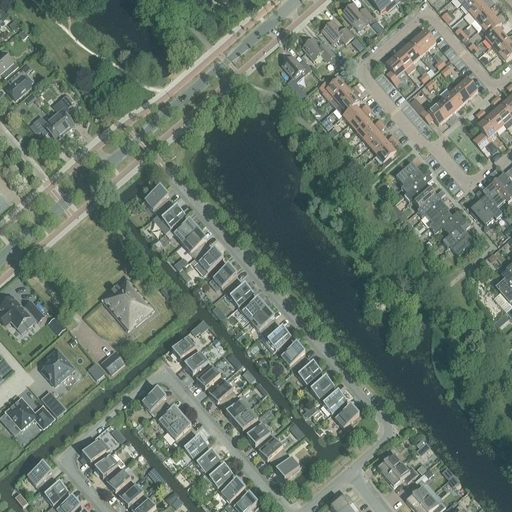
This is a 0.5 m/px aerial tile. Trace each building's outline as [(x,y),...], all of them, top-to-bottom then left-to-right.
[(397,6),(391,0),(385,0),(384,1),(383,0),(367,0),(381,15),(386,11),(388,14),(397,6)] [(470,0),(462,8),(469,15),(482,4),(477,0),(470,0)] [(469,15),(475,23),(488,12),(482,4),(469,15)] [(353,7),(349,10),(346,7),(342,10),(345,13),(342,16),(353,29),(358,34),(365,28),(365,29),(374,22),(364,11),(360,15),(353,7)] [(475,23),(472,26),(478,34),(482,31),(495,20),(495,19),(488,12),(475,23)] [(4,15),(0,18),(0,19),(3,23),(8,19),(4,15)] [(485,42),(489,38),(489,39),(498,31),(502,28),(495,20),(482,31),(489,38),(485,42)] [(15,23),(9,28),(14,33),(15,32),(16,33),(20,29),(15,23)] [(323,33),(322,34),(333,47),(340,41),(345,47),(354,40),(346,30),(341,34),(333,25),(332,25),(331,25),(329,25),(327,25),(325,26),(324,28),(323,30),(323,32),(323,33)] [(485,42),(492,50),(505,38),(498,31),(502,28),(498,31),(489,39),(489,38),(485,42)] [(22,32),(18,36),(23,43),(28,39),(22,32)] [(425,33),(417,40),(428,53),(436,46),(425,33)] [(505,38),(492,50),(499,57),(511,46),(511,45),(511,42),(511,41),(507,41),(505,38)] [(417,40),(409,47),(420,60),(428,53),(417,40)] [(313,42),(303,51),(314,64),(321,58),(324,62),(328,67),(336,60),(332,55),(324,46),(320,50),(313,42)] [(511,45),(511,46),(499,57),(506,66),(511,60),(511,45)] [(409,47),(401,54),(412,67),(420,60),(409,47)] [(401,54),(394,61),(405,73),(408,77),(416,71),(412,67),(401,54)] [(12,65),(4,55),(0,58),(0,76),(5,81),(19,69),(14,63),(12,65)] [(342,57),(337,61),(341,65),(346,61),(342,57)] [(304,63),(299,67),(293,60),(283,68),(294,81),(300,76),(304,80),(312,73),(304,63)] [(485,60),(480,63),(485,69),(490,65),(485,60)] [(405,73),(394,61),(386,67),(391,74),(386,78),(394,87),(399,83),(397,80),(405,73)] [(335,64),(330,69),(334,74),(339,69),(335,64)] [(6,92),(16,103),(32,89),(30,88),(35,84),(27,75),(32,71),(28,66),(13,79),(17,83),(6,92)] [(324,87),(319,91),(323,95),(322,96),(329,104),(333,101),(346,90),(339,82),(333,87),(329,83),(328,84),(324,87)] [(467,82),(459,89),(470,102),(478,94),(467,82)] [(459,89),(451,96),(462,108),(470,102),(459,89)] [(333,101),(329,104),(336,112),(352,97),(354,95),(352,92),(350,90),(347,92),(346,90),(333,101)] [(352,97),(336,112),(343,120),(356,109),(359,106),(357,103),(359,101),(357,99),(354,95),(352,97)] [(451,96),(443,102),(454,115),(462,108),(451,96)] [(58,116),(52,120),(65,136),(75,128),(65,117),(70,113),(68,111),(72,108),(70,106),(65,99),(61,103),(53,109),(58,116)] [(443,102),(435,109),(447,122),(454,115),(443,102)] [(502,103),(499,106),(501,109),(511,121),(511,106),(508,102),(504,106),(502,103)] [(497,111),(493,115),(504,128),(511,121),(501,109),(499,106),(495,109),(497,111)] [(421,107),(416,112),(421,117),(426,113),(421,107)] [(343,120),(349,127),(362,116),(356,109),(343,120)] [(447,122),(435,109),(428,115),(426,113),(421,117),(429,126),(434,122),(439,128),(447,122)] [(493,115),(485,122),(496,135),(504,128),(493,115)] [(349,127),(356,135),(369,124),(362,116),(349,127)] [(65,136),(52,120),(47,125),(41,119),(33,126),(40,133),(40,134),(42,136),(47,133),(56,144),(65,136)] [(482,135),(479,138),(487,147),(491,144),(489,142),(496,135),(485,122),(477,129),(482,135)] [(356,135),(363,143),(376,131),(369,124),(356,135)] [(33,126),(29,129),(36,137),(40,134),(40,133),(33,126)] [(363,143),(370,150),(382,139),(376,131),(363,143)] [(487,147),(479,138),(473,143),(481,153),(487,147)] [(370,150),(376,158),(389,147),(382,139),(370,150)] [(389,147),(376,158),(377,158),(379,160),(384,166),(383,169),(381,171),(382,173),(393,164),(390,161),(396,155),(397,154),(395,152),(396,151),(395,150),(396,149),(395,148),(394,149),(391,145),(389,147)] [(400,172),(391,181),(394,184),(397,182),(404,190),(420,176),(412,166),(402,175),(400,172)] [(401,192),(406,198),(407,198),(430,178),(432,176),(429,172),(422,178),(420,176),(404,190),(401,192)] [(495,173),(492,176),(511,199),(511,175),(509,173),(501,180),(495,173)] [(491,188),(506,205),(508,207),(511,203),(511,199),(492,176),(488,179),(494,186),(491,188)] [(410,206),(412,204),(428,189),(428,190),(426,187),(433,181),(430,178),(407,198),(406,198),(404,200),(410,206)] [(491,188),(483,195),(497,212),(506,205),(491,188)] [(419,213),(436,199),(442,192),(436,198),(429,190),(428,190),(428,189),(412,204),(419,213)] [(154,213),(158,218),(171,206),(167,201),(169,200),(160,190),(145,203),(153,214),(154,213)] [(423,221),(425,219),(441,205),(439,202),(446,196),(442,192),(436,199),(419,213),(417,215),(423,221)] [(482,203),(480,205),(494,221),(496,224),(502,218),(497,212),(483,195),(481,192),(477,196),(482,203)] [(479,204),(470,211),(485,229),(494,221),(480,205),(479,204)] [(425,219),(432,228),(449,214),(441,205),(425,219)] [(161,223),(170,232),(185,219),(177,209),(175,210),(171,206),(158,218),(162,223),(161,223)] [(394,208),(390,211),(397,218),(401,215),(394,208)] [(435,237),(442,231),(458,217),(460,215),(456,211),(450,217),(448,215),(449,214),(432,228),(429,230),(435,237)] [(402,214),(398,218),(405,226),(405,225),(408,223),(409,222),(402,214)] [(442,231),(449,239),(466,225),(458,217),(442,231)] [(174,237),(182,247),(198,233),(189,223),(188,225),(184,221),(186,219),(185,219),(170,232),(170,233),(174,237)] [(408,223),(405,225),(410,231),(414,228),(412,226),(411,226),(408,223)] [(449,239),(443,245),(448,252),(450,250),(466,236),(464,233),(471,228),(467,224),(466,225),(449,239)] [(191,256),(195,261),(209,249),(205,244),(206,243),(198,233),(182,247),(191,256)] [(466,236),(450,250),(458,259),(474,245),(466,236)] [(209,249),(195,261),(198,265),(194,268),(204,279),(223,262),(214,252),(213,253),(209,249)] [(183,261),(174,269),(179,275),(183,271),(188,267),(183,261)] [(222,292),(226,296),(240,284),(236,280),(237,278),(228,268),(209,285),(209,286),(209,285),(217,294),(221,291),(222,292)] [(507,274),(501,279),(504,283),(505,283),(511,291),(511,279),(507,274)] [(511,322),(511,321),(511,291),(505,283),(504,283),(501,279),(504,283),(495,291),(511,309),(511,310),(506,315),(511,322)] [(155,312),(128,281),(102,303),(128,334),(135,328),(136,329),(155,312)] [(229,301),(238,311),(253,297),(245,287),(243,289),(240,284),(226,296),(230,301),(229,301)] [(165,288),(160,292),(167,300),(172,296),(165,288)] [(242,315),(250,325),(266,311),(257,302),(256,303),(252,299),(254,297),(253,297),(238,311),(242,315)] [(0,321),(6,328),(11,324),(17,331),(24,325),(29,330),(37,323),(38,325),(44,319),(31,305),(25,310),(26,311),(24,312),(13,300),(0,311),(3,315),(0,317),(0,321)] [(259,335),(263,339),(277,327),(273,323),(274,321),(266,311),(250,325),(259,335)] [(223,315),(218,320),(222,324),(227,320),(223,315)] [(55,320),(50,324),(60,336),(66,331),(55,320)] [(499,322),(493,327),(496,330),(502,325),(499,322)] [(203,323),(191,333),(195,339),(200,334),(201,336),(209,330),(203,323)] [(277,327),(263,339),(267,344),(276,354),(291,340),(282,330),(281,332),(277,327)] [(184,369),(200,356),(187,341),(191,338),(190,338),(172,355),(180,365),(182,363),(186,368),(184,369)] [(219,339),(212,345),(216,348),(222,343),(219,339)] [(290,370),(294,374),(308,362),(304,358),(305,356),(296,346),(281,360),(290,370)] [(50,384),(55,389),(74,372),(57,352),(47,361),(51,365),(41,374),(49,382),(48,382),(50,384)] [(115,355),(102,366),(112,377),(125,366),(115,355)] [(232,355),(228,359),(239,372),(243,368),(232,355)] [(197,383),(212,370),(200,356),(184,369),(193,379),(194,378),(198,382),(197,383)] [(298,379),(306,389),(322,375),(313,365),(312,367),(308,362),(294,374),(298,379)] [(96,384),(104,378),(95,367),(87,373),(96,384)] [(209,398),(225,384),(212,370),(197,383),(205,393),(207,392),(210,396),(209,398)] [(310,393),(319,403),(334,390),(326,380),(324,381),(320,377),(322,376),(322,375),(306,389),(307,389),(310,393)] [(279,380),(274,385),(278,389),(283,384),(279,380)] [(219,406),(223,411),(237,399),(225,384),(209,398),(218,408),(219,406)] [(323,408),(331,417),(347,404),(338,394),(337,395),(333,391),(334,390),(319,403),(323,407),(323,408)] [(142,405),(155,420),(169,408),(165,403),(166,402),(158,392),(142,405)] [(50,393),(41,401),(57,420),(66,412),(50,393)] [(226,417),(234,426),(250,413),(237,399),(223,411),(227,415),(226,417)] [(6,415),(5,416),(6,416),(21,433),(21,434),(22,433),(35,421),(44,431),(44,432),(45,431),(54,423),(55,423),(54,422),(44,410),(43,409),(42,410),(35,417),(32,413),(29,409),(28,409),(22,402),(22,401),(21,402),(6,415)] [(347,404),(331,417),(331,418),(332,418),(335,422),(344,432),(359,419),(351,408),(349,410),(345,405),(347,404)] [(155,420),(167,434),(183,421),(174,411),(173,412),(169,408),(155,420)] [(309,412),(303,418),(305,420),(308,420),(308,421),(313,417),(309,412)] [(246,440),(247,441),(262,427),(250,413),(234,426),(243,436),(244,435),(248,439),(246,440)] [(167,434),(180,448),(194,436),(190,432),(191,431),(183,421),(167,434)] [(259,455),(275,442),(262,427),(247,441),(255,451),(257,449),(260,453),(259,455)] [(180,448),(192,463),(208,449),(199,440),(198,441),(194,436),(180,448)] [(94,472),(95,472),(110,459),(106,454),(110,451),(101,441),(82,458),(91,468),(92,467),(96,471),(94,472)] [(269,464),(273,468),(287,456),(275,442),(259,455),(268,465),(269,464)] [(421,442),(416,447),(419,450),(424,445),(421,442)] [(192,463),(205,477),(220,464),(212,454),(210,455),(207,451),(208,450),(208,449),(192,463)] [(378,471),(386,481),(402,467),(394,457),(397,454),(394,450),(384,458),(388,463),(378,471)] [(287,456),(273,468),(277,473),(276,474),(284,484),(303,468),(303,467),(300,470),(287,456)] [(107,486),(107,487),(123,473),(110,459),(95,472),(103,482),(105,481),(108,485),(107,486)] [(205,477),(217,491),(233,478),(224,468),(223,469),(219,465),(221,464),(220,464),(205,477)] [(28,480),(40,494),(54,482),(50,478),(52,477),(43,466),(24,483),(25,483),(28,480)] [(402,467),(386,481),(394,490),(404,481),(408,485),(417,477),(410,469),(407,472),(402,467)] [(422,467),(417,472),(421,477),(426,472),(422,467)] [(428,472),(423,477),(427,482),(433,477),(428,472)] [(119,501),(120,501),(135,488),(123,473),(107,487),(116,496),(117,495),(121,499),(119,501)] [(217,491),(230,506),(245,492),(237,483),(235,484),(232,480),(233,478),(217,491)] [(162,480),(155,486),(159,490),(165,485),(165,484),(162,480)] [(40,494),(53,509),(68,495),(60,486),(58,487),(54,482),(40,494)] [(406,504),(413,511),(415,511),(430,499),(422,490),(426,487),(422,482),(412,491),(416,495),(406,504)] [(135,511),(148,502),(135,488),(120,501),(128,511),(130,510),(131,511),(135,511)] [(245,492),(230,506),(235,511),(252,511),(258,507),(249,497),(248,498),(244,494),(245,493),(245,492)] [(174,494),(167,500),(171,505),(178,499),(179,499),(174,494)] [(53,509),(55,511),(78,511),(81,510),(72,500),(71,501),(67,497),(69,496),(68,495),(53,509)] [(330,510),(331,511),(346,511),(353,507),(346,498),(330,510)] [(430,499),(415,511),(443,511),(446,510),(442,505),(438,508),(430,499)] [(171,507),(175,511),(181,506),(177,501),(171,507)] [(156,511),(148,502),(135,511),(156,511)]
